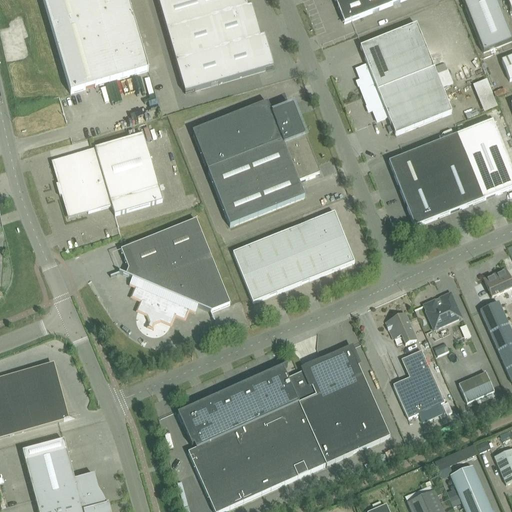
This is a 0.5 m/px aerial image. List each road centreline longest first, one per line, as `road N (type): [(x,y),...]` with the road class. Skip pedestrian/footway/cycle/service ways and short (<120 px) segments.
road 1 (unknown): [(153,0),(180,92),(189,98),(431,12),(445,19),(461,53)]
road 2 (unclassified): [(107,406),(395,285)]
road 3 (unclassified): [(395,285),(283,0)]
road 4 (unclassified): [(69,320),(20,194),(0,111)]
road 5 (unclassified): [(395,285),(511,233)]
